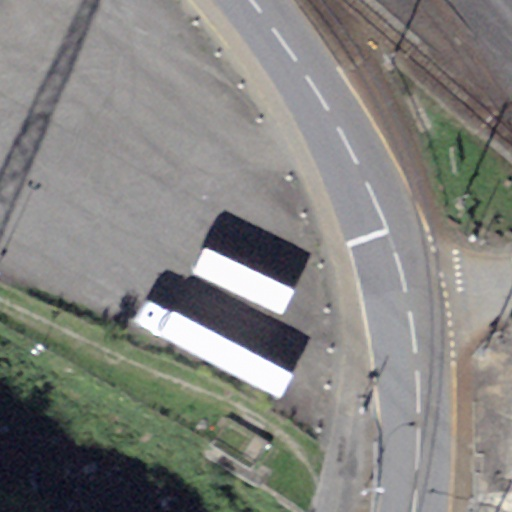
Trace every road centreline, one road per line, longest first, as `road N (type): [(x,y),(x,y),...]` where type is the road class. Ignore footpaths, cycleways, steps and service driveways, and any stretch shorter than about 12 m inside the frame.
road 1 (primary): [(414,511),(421,389),(403,272),(342,130),(253,0)]
road 2 (track): [(333,457),(0,317)]
